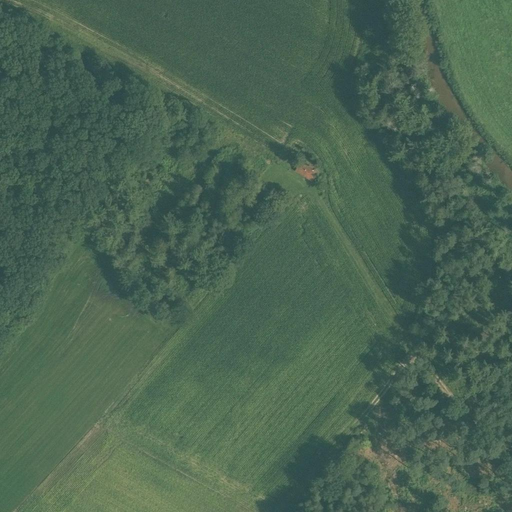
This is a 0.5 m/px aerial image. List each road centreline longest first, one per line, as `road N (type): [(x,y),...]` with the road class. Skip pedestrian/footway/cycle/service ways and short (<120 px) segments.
road 1 (track): [(279,511),(396,370),(406,339),(314,188)]
road 2 (track): [(511,456),(406,339)]
